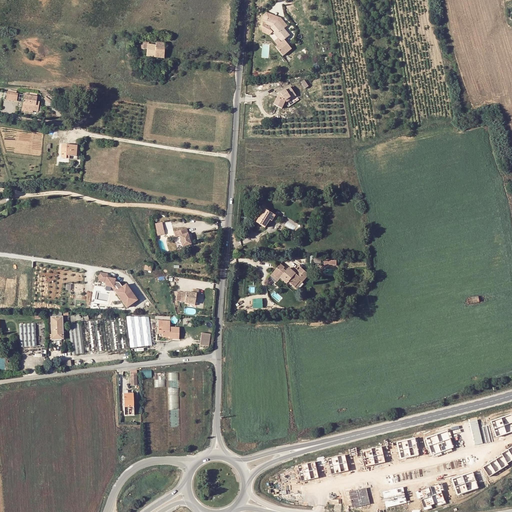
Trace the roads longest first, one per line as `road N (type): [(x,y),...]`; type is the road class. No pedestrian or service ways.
road 1 (unclassified): [(244,0),(219,359)]
road 2 (track): [(0,190),(229,219)]
road 3 (unclassified): [(0,382),(219,359)]
road 4 (track): [(71,128),(234,157)]
road 5 (tertiary): [(394,426),(233,459)]
road 6 (residential): [(315,489),(396,469),(416,472),(473,452)]
road 7 (tertiary): [(246,481),(283,458),(394,426)]
road 8 (tertiary): [(511,395),(394,426)]
